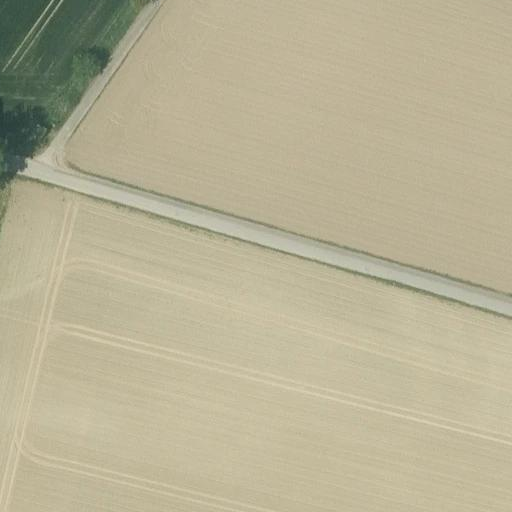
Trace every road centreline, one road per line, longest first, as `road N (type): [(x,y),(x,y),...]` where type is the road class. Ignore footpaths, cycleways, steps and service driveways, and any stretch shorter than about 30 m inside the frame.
road 1 (residential): [(41,169),(511,311)]
road 2 (track): [(41,169),(161,0)]
